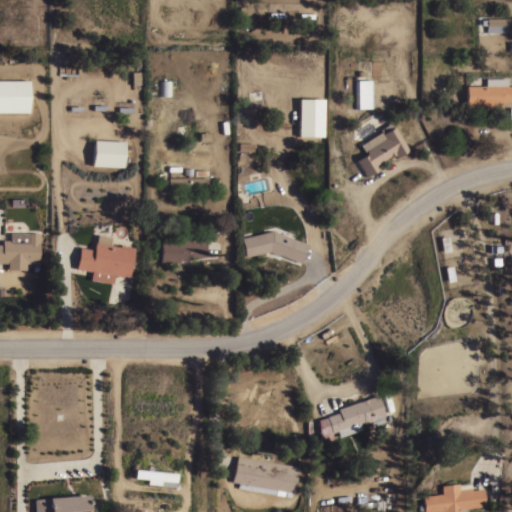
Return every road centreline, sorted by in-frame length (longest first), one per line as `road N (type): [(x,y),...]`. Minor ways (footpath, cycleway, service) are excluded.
road 1 (residential): [(511,168),(465,179),(412,209),(332,295),(278,335),(215,351),(0,351)]
road 2 (residential): [(487,472),(497,445),(485,256),(461,181)]
